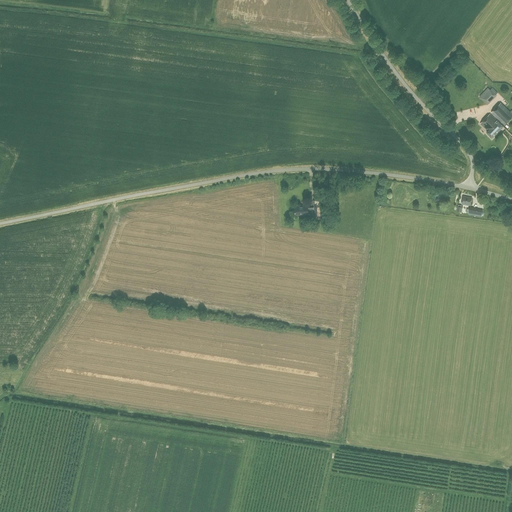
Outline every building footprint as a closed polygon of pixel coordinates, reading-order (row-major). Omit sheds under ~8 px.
[(488,88),(480,96),(481,98),(487,104),(496,95),(495,95),(497,93),(492,88),(490,90),(488,88)] [(480,124),(487,131),(486,132),(491,138),(511,116),(511,113),(501,103),(491,112),(498,119),(496,121),(490,114),(480,124)] [(463,196),(462,204),(470,205),(472,197),(463,196)] [(323,199),(313,200),(314,218),(323,218),(323,199)] [(308,214),(308,205),(301,205),(302,206),(295,206),(295,214),(308,214)] [(468,215),(484,217),(484,214),(482,214),(483,209),(478,208),(470,206),(469,209),(466,208),(466,212),(467,213),(469,213),(468,215)]
